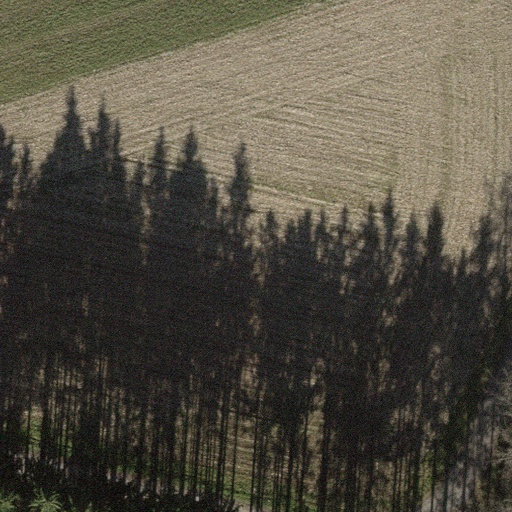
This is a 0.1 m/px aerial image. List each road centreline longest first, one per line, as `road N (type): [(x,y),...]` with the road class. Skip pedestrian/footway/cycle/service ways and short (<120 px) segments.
road 1 (track): [(211,511),(0,463)]
road 2 (track): [(511,328),(464,436),(418,511)]
